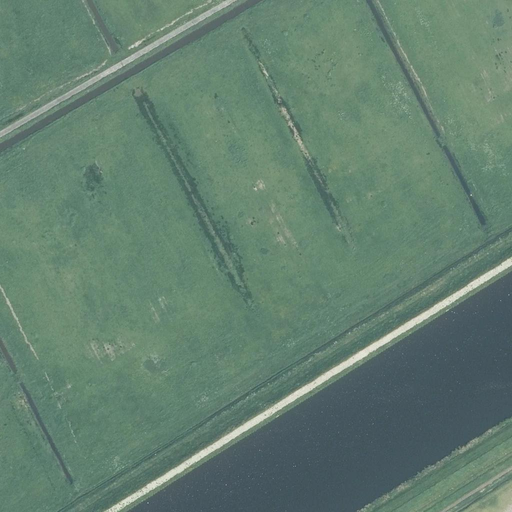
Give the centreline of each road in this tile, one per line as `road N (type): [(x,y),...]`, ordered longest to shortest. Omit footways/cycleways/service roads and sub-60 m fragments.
road 1 (track): [(92,511),(511,247)]
road 2 (track): [(395,511),(511,440)]
